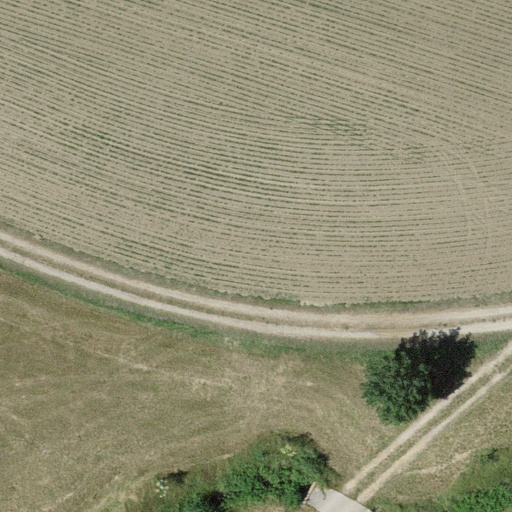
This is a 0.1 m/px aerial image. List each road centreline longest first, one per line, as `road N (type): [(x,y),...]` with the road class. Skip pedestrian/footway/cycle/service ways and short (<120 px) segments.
road 1 (track): [(511,321),(451,332),(259,325),(146,301),(0,243)]
road 2 (track): [(511,351),(378,468),(342,511)]
